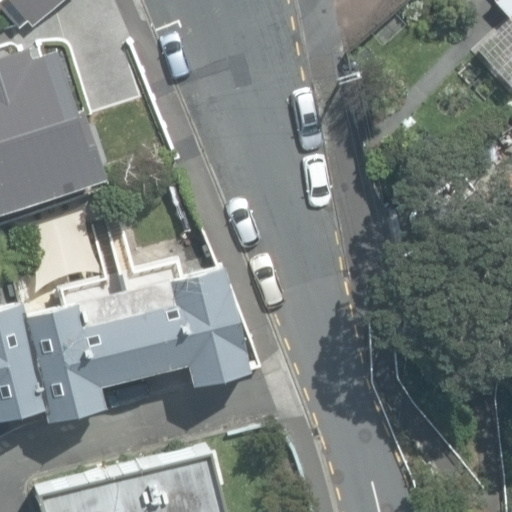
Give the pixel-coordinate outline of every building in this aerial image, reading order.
[(61,0),(5,0),(0,5),(0,10),(24,35),(61,0)] [(0,208),(103,176),(100,164),(107,157),(95,119),(84,116),(80,105),(73,107),(54,47),(30,54),(28,46),(0,54),(0,208)] [(511,166),(503,169),(511,191),(511,166)] [(0,408),(42,398),(45,411),(102,397),(97,375),(184,355),(189,375),(247,361),(221,256),(22,304),(19,292),(0,296),(0,408)] [(33,484),(39,511),(222,511),(205,442),(33,484)]
